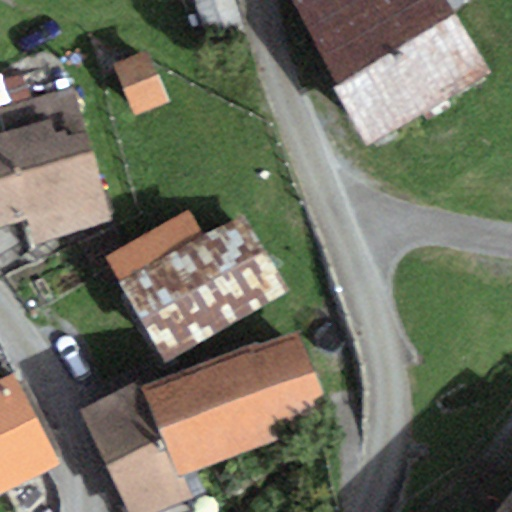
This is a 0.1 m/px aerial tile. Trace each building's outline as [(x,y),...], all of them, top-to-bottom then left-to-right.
[(235,0),(194,0),(208,43),(245,32),(235,0)] [(316,0),(306,6),(391,155),(506,89),(455,0),(316,0)] [(147,52),(115,65),(135,116),(167,104),(147,52)] [(0,136),(81,112),(74,89),(0,109),(0,136)] [(0,136),(0,226),(26,218),(35,248),(115,223),(81,112),(0,136)] [(190,213),(108,257),(166,362),(295,292),(250,210),(203,236),(190,213)] [(297,330),(146,388),(180,476),(330,418),(297,330)] [(15,373),(0,380),(0,494),(60,465),(15,373)] [(137,382),(80,409),(131,511),(155,511),(192,497),(185,479),(179,481),(137,382)] [(511,511),(511,491),(494,511),(511,511)]
